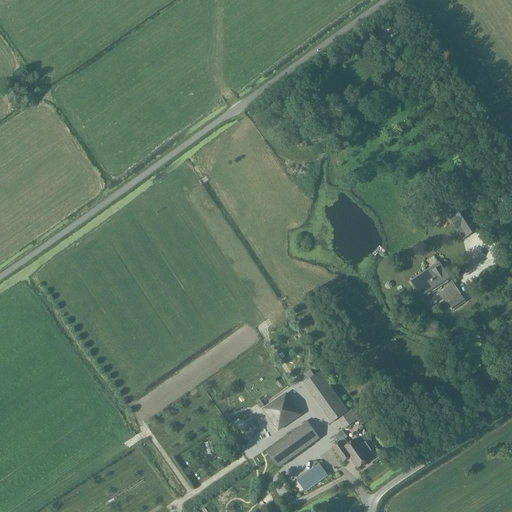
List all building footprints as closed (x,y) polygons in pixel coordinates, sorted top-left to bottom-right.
[(468,193),(462,184),(458,186),(464,196),(468,193)] [(452,223),(448,216),(447,217),(463,240),(483,226),(476,216),(471,219),(464,209),(454,216),(456,220),(452,223)] [(465,302),(453,284),(451,281),(440,264),(413,281),(418,291),(417,292),(422,300),(437,290),(445,304),(448,302),(453,310),(465,302)] [(303,384),(332,423),(349,411),(320,372),(303,384)] [(308,422),(266,451),(278,468),(320,439),(308,422)] [(340,442),(347,437),(342,430),(335,435),(340,442)] [(350,458),(358,469),(370,460),(366,455),(371,452),(365,442),(360,446),(356,440),(345,448),(341,442),(333,448),(343,462),(350,458)] [(302,478),(310,488),(327,476),(319,465),(302,478)]
